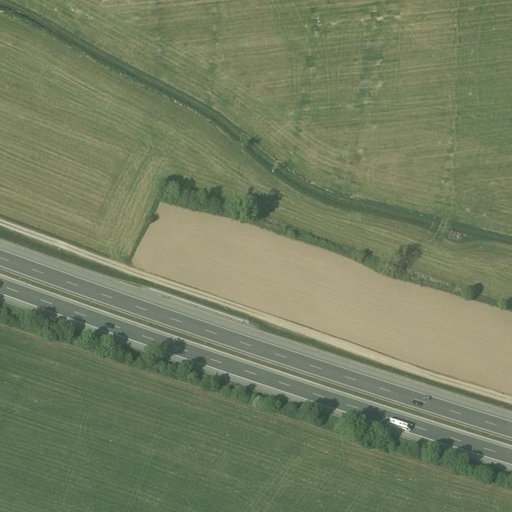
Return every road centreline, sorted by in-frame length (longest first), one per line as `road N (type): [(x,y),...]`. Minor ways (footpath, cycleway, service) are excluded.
road 1 (motorway): [(511,432),(0,259)]
road 2 (motorway): [(0,289),(511,462)]
